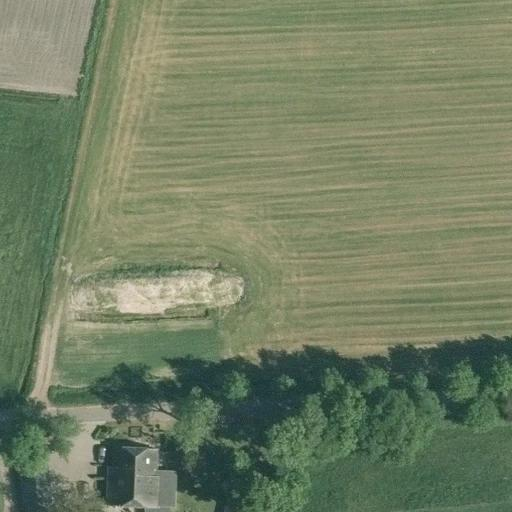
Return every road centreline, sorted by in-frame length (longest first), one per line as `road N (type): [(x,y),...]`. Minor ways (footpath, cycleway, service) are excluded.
road 1 (unclassified): [(0,421),(511,397)]
road 2 (track): [(23,420),(45,374),(69,275)]
